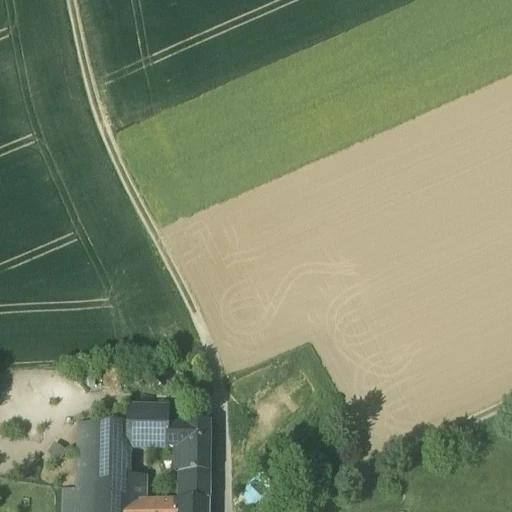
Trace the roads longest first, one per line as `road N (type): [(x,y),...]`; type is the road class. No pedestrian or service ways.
road 1 (track): [(196,315),(89,105),(69,0)]
road 2 (track): [(511,403),(267,511)]
road 3 (residential): [(221,511),(217,393),(196,315)]
